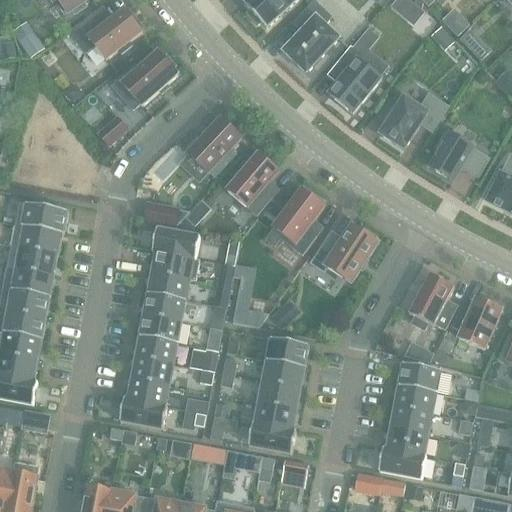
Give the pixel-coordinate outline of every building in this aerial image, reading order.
[(50,0),(53,3),(58,0),(69,15),(73,12),(76,16),(87,8),(84,5),(90,0),(50,0)] [(250,0),(244,6),(250,13),(247,15),(257,27),(260,24),(266,30),(299,0),(298,0),(250,0)] [(409,0),(397,0),(391,8),(402,17),(413,3),(409,0)] [(302,34),(283,54),(307,76),(340,41),(325,27),(333,19),(315,2),(292,26),(302,34)] [(95,15),(69,35),(85,56),(95,48),(106,63),(118,53),(121,57),(132,48),(130,44),(142,35),(125,12),(105,28),(95,15)] [(458,15),(446,27),(457,39),(469,27),(458,15)] [(368,30),(352,50),(362,58),(364,59),(369,52),(379,40),(368,30)] [(471,31),(460,41),(470,52),(481,42),(471,31)] [(22,46),(31,59),(42,51),(33,38),(22,46)] [(338,86),(329,96),(353,116),(376,87),(381,82),(358,63),(362,58),(352,50),(351,48),(344,57),(332,71),(343,80),(338,86)] [(136,110),(140,106),(142,109),(178,77),(173,71),(176,69),(167,58),(164,61),(158,55),(137,74),(134,71),(113,89),(130,108),(132,106),(136,110)] [(477,78),(477,82),(480,85),(484,86),(488,83),(488,78),(485,75),(481,75),(477,78)] [(75,88),(65,95),(73,106),(83,99),(75,88)] [(442,119),(448,109),(429,97),(420,110),(404,100),(397,111),(393,108),(383,122),(387,125),(380,136),(404,152),(421,127),(432,134),(442,119)] [(109,149),(128,132),(118,120),(99,137),(109,149)] [(188,157),(209,176),(210,174),(215,179),(235,157),(231,153),(242,141),(221,122),(200,144),(196,141),(187,151),(191,154),(188,157)] [(478,180),(489,161),(472,151),(473,149),(450,135),(448,139),(444,137),(437,149),(440,151),(429,169),(451,183),(460,169),(478,180)] [(237,173),(241,176),(227,193),(247,210),(247,211),(256,219),(272,200),(263,192),(279,174),(258,156),(252,164),(248,160),(237,173)] [(492,181),(484,197),(488,200),(486,203),(511,216),(511,171),(506,168),(502,175),(501,175),(496,184),(492,181)] [(309,229),(324,209),(302,193),(274,230),(282,237),(280,240),(293,249),(292,250),(302,258),(319,237),(309,229)] [(19,205),(15,227),(60,236),(60,237),(64,238),(68,215),(27,207),(19,205)] [(179,212),(175,211),(148,206),(145,224),(176,230),(185,220),(190,215),(179,212)] [(190,215),(185,220),(195,228),(203,219),(193,211),(190,215)] [(15,227),(11,248),(56,257),(60,237),(60,236),(15,227)] [(240,228),(234,236),(241,241),(247,234),(240,228)] [(332,234),(311,265),(323,273),(326,269),(350,285),(360,271),(361,270),(365,264),(365,265),(366,263),(365,263),(377,246),(374,244),(376,240),(366,233),(363,236),(352,229),(343,242),(332,234)] [(153,255),(157,255),(194,262),(196,263),(200,240),(157,232),(153,255)] [(230,241),(225,268),(235,269),(240,243),(230,241)] [(11,248),(7,269),(53,278),(56,258),(56,257),(11,248)] [(153,277),(190,284),(194,262),(157,255),(153,277)] [(217,289),(231,292),(233,280),(235,270),(221,267),(217,289)] [(235,270),(233,280),(241,281),(243,269),(236,268),(235,270)] [(7,269),(3,291),(49,299),(53,279),(53,278),(7,269)] [(190,284),(153,277),(149,297),(186,304),(190,284)] [(430,277),(409,316),(415,319),(411,326),(425,333),(429,326),(434,329),(435,327),(446,333),(459,308),(448,303),(455,290),(430,277)] [(217,289),(213,309),(214,309),(227,311),(231,292),(217,289)] [(3,291),(0,305),(0,312),(45,321),(49,299),(3,291)] [(186,304),(149,297),(145,318),(182,325),(186,304)] [(472,312),(461,307),(451,329),(462,334),(459,341),(484,352),(502,312),(496,309),(498,306),(485,300),(481,308),(475,305),(472,312)] [(273,320),(282,330),(299,315),(290,304),(273,320)] [(214,309),(210,330),(223,333),(227,311),(214,309)] [(235,310),(232,326),(259,331),(269,317),(249,313),(235,310)] [(0,312),(0,334),(5,335),(41,342),(45,321),(0,312)] [(182,325),(145,318),(141,339),(178,346),(182,325)] [(1,356),(38,363),(38,362),(41,342),(5,335),(1,356)] [(178,346),(141,339),(137,359),(174,367),(178,346)] [(209,341),(207,352),(219,354),(221,343),(209,341)] [(267,363),(305,370),(309,348),(271,341),(267,363)] [(511,343),(510,343),(503,361),(507,362),(506,366),(511,368),(511,343)] [(229,344),(227,356),(237,358),(239,346),(229,344)] [(206,351),(202,373),(215,375),(219,354),(207,352),(206,351)] [(424,351),(418,363),(430,366),(431,363),(435,357),(424,351)] [(435,357),(431,363),(443,369),(449,358),(437,352),(435,357)] [(0,359),(0,378),(34,384),(38,363),(1,356),(0,359)] [(174,367),(137,359),(133,380),(170,387),(174,367)] [(225,361),(223,377),(234,379),(237,363),(225,361)] [(305,370),(267,363),(263,383),(301,390),(305,370)] [(399,388),(437,395),(441,374),(403,367),(399,388)] [(202,373),(200,385),(212,388),(215,375),(202,373)] [(223,377),(220,389),(232,391),(234,379),(223,377)] [(0,401),(34,408),(38,385),(34,384),(0,378),(0,401)] [(170,387),(133,380),(129,402),(166,409),(170,387)] [(301,390),(263,383),(259,404),(297,411),(301,390)] [(437,395),(399,388),(396,409),(433,416),(437,395)] [(469,388),(466,401),(478,403),(480,390),(469,388)] [(168,410),(166,409),(129,402),(125,401),(120,424),(164,433),(168,410)] [(465,401),(463,414),(475,417),(477,408),(478,403),(466,401),(465,401)] [(193,415),(197,416),(207,418),(209,405),(196,402),(193,415)] [(297,411),(259,404),(255,426),(293,433),(297,411)] [(217,407),(215,419),(228,422),(230,410),(217,407)] [(475,418),(475,420),(490,423),(492,411),(477,408),(475,417),(475,418)] [(433,416),(396,409),(392,430),(429,437),(433,416)] [(46,436),(49,419),(26,414),(23,431),(46,436)] [(204,430),(207,418),(197,416),(195,428),(204,430)] [(222,433),(224,422),(214,420),(212,431),(222,433)] [(462,422),(460,436),(471,438),(474,425),(462,422)] [(297,434),(293,433),(255,426),(253,426),(249,449),(292,457),(297,434)] [(429,437),(392,430),(387,452),(425,459),(429,437)] [(110,441),(122,443),(121,445),(128,446),(131,434),(112,431),(110,441)] [(134,448),(137,436),(131,434),(128,446),(134,448)] [(480,436),(477,447),(489,450),(492,438),(480,436)] [(159,441),(157,452),(166,453),(168,442),(159,441)] [(460,444),(457,459),(467,461),(470,446),(460,444)] [(194,447),(192,462),(202,464),(205,449),(194,447)] [(427,459),(425,459),(387,452),(383,451),(379,474),(422,482),(427,459)] [(225,465),(223,480),(234,482),(237,468),(239,456),(228,453),(225,465)] [(473,469),(473,468),(482,471),(485,458),(475,457),(473,469)] [(250,458),(247,473),(260,475),(261,469),(263,460),(250,458)] [(273,472),(274,462),(263,460),(261,469),(273,472)] [(285,464),(283,474),(295,476),(307,478),(308,468),(297,466),(285,464)] [(0,511),(7,511),(16,465),(15,465),(13,475),(0,472),(0,511)] [(16,465),(7,511),(31,511),(40,470),(16,465)] [(465,468),(455,466),(453,478),(463,480),(465,468)] [(482,471),(473,469),(471,481),(481,483),(483,471),(482,471)] [(358,478),(355,493),(380,498),(381,492),(383,483),(371,480),(358,478)] [(383,483),(381,492),(392,494),(403,497),(405,487),(394,485),(383,483)] [(421,504),(424,490),(407,487),(404,501),(421,504)] [(108,511),(112,494),(88,489),(84,511),(108,511)] [(112,494),(108,511),(144,511),(147,500),(112,494)] [(147,500),(144,511),(180,511),(182,507),(147,500)] [(477,500),(475,511),(492,511),(494,503),(477,500)]
